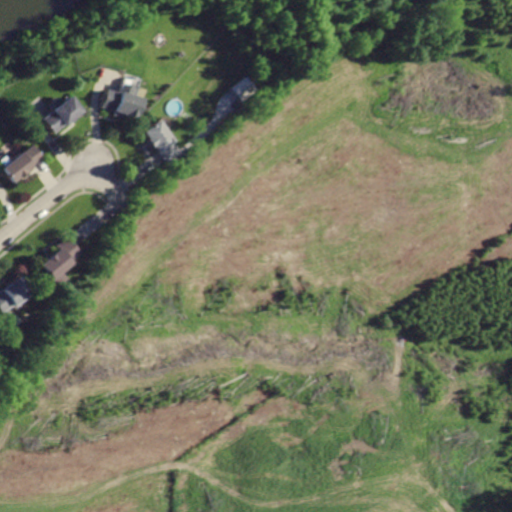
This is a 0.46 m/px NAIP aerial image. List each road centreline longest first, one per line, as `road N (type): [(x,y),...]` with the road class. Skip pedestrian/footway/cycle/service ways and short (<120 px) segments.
road 1 (residential): [(108,454),(162,496),(211,510),(394,485)]
road 2 (residential): [(68,511),(216,296)]
road 3 (residential): [(0,240),(79,179),(107,182),(131,206)]
